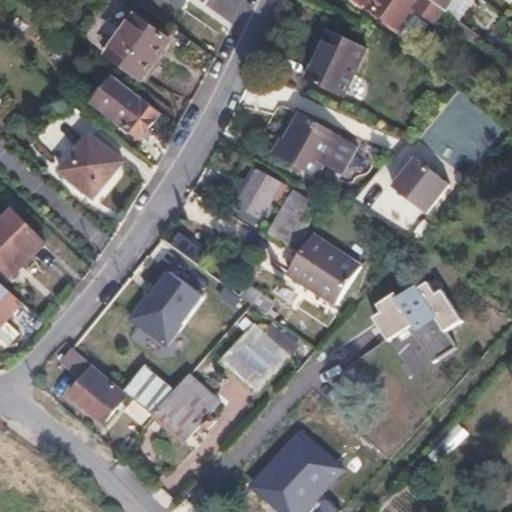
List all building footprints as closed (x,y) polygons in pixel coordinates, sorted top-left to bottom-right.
[(368,0),(402,27),(422,0),(368,0)] [(168,41),(133,17),(105,56),(140,80),(168,41)] [(368,49),(330,31),(307,82),(344,100),(368,49)] [(142,141),(162,115),(116,79),(96,105),(142,141)] [(359,146),(303,114),(288,140),(285,138),(276,154),(317,178),(326,163),(343,173),(359,146)] [(122,164),(88,135),(58,173),(92,201),(122,164)] [(430,213),(453,184),(417,158),(395,185),(430,213)] [(281,183),(257,168),(237,204),(262,218),(281,183)] [(42,184),(34,192),(67,223),(75,214),(42,184)] [(338,184),(334,191),(360,210),(366,200),(338,184)] [(288,192),(281,220),(306,226),(312,197),(288,192)] [(43,247),(11,214),(0,224),(0,270),(9,280),(43,247)] [(262,229),(291,245),(295,238),(267,222),(262,229)] [(363,265),(315,236),(290,275),(338,304),(363,265)] [(170,273),(159,289),(156,286),(131,321),(168,346),(204,297),(170,273)] [(0,330),(20,307),(0,288),(0,330)] [(433,307),(425,317),(437,325),(445,316),(433,307)] [(0,332),(0,346),(4,351),(28,326),(17,315),(0,332)] [(128,399),(73,352),(63,363),(85,382),(74,396),(105,424),(128,399)] [(144,370),(126,394),(154,418),(174,394),(144,370)] [(219,403),(189,377),(174,394),(154,418),(184,444),(219,403)] [(441,463),(472,434),(462,424),(431,453),(441,463)] [(302,462),(288,448),(254,487),(281,511),(304,511),(306,511),(295,501),(325,465),(311,453),(302,462)] [(320,511),(342,511),(343,511),(328,497),(318,508),(321,511),(320,511)]
